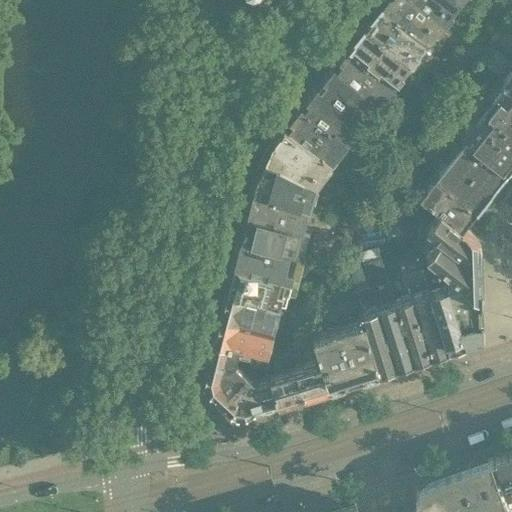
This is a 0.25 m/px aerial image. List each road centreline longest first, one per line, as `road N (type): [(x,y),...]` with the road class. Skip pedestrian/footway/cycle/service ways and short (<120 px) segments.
road 1 (residential): [(135,468),(137,363),(172,220),(180,150),(181,0)]
road 2 (tertiary): [(511,367),(287,442),(135,468)]
road 3 (tertiary): [(196,511),(384,455)]
road 4 (tertiary): [(135,468),(0,499)]
road 5 (tertiary): [(384,455),(511,409)]
